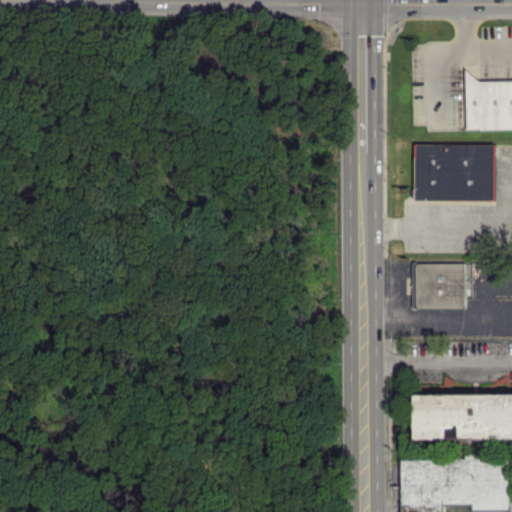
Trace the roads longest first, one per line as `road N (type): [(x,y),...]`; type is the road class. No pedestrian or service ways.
road 1 (primary): [(365,511),(364,147)]
road 2 (tertiary): [(364,6),(93,0)]
road 3 (tertiary): [(511,5),(364,6)]
road 4 (primary): [(364,147),(364,6)]
